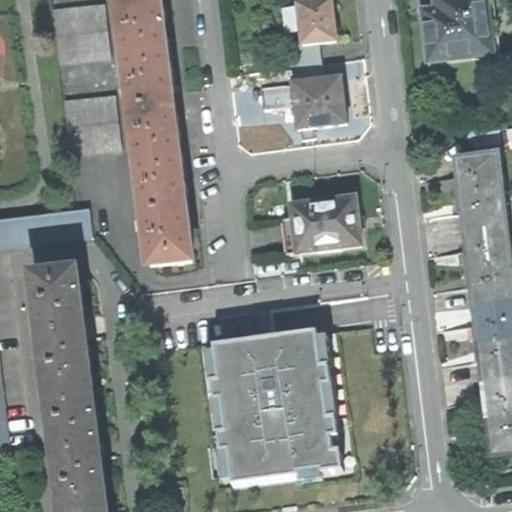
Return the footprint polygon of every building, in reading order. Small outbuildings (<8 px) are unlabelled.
[(118,0),(126,57),(168,52),(162,1),(161,0),(118,0)] [(428,36),(431,61),(493,53),(486,0),(445,0),(446,8),(425,11),(428,36)] [(305,44),(305,46),(322,44),(338,42),(336,22),(334,2),(300,7),(305,44)] [(57,11),(64,64),(114,57),(107,5),(57,11)] [(295,68),(324,64),(322,44),(305,46),(305,44),(292,46),(295,68)] [(175,102),(168,52),(126,57),(139,162),(181,157),(175,102)] [(324,64),(295,68),(297,85),(327,82),(324,64)] [(297,85),(302,131),(349,125),(346,102),(343,79),(327,82),(297,85)] [(75,156),(126,150),(119,97),(68,103),(75,156)] [(463,196),(504,191),(500,156),(459,161),(461,180),(463,196)] [(181,157),(139,162),(153,267),(195,262),(188,207),(181,157)] [(504,191),(463,196),(465,216),(468,234),(509,229),(504,191)] [(296,220),(300,255),(320,253),(320,255),(344,252),(344,250),(364,247),(362,231),(364,231),(363,224),(362,216),(360,216),(357,199),(294,207),(296,220)] [(0,225),(0,254),(93,243),(90,214),(83,215),(0,225)] [(290,257),(300,255),(296,220),(285,221),(290,257)] [(511,254),(509,229),(468,234),(470,252),(472,271),(511,266),(511,254)] [(511,304),(511,266),(472,271),(474,290),(477,308),(511,304)] [(49,398),(92,392),(85,338),(77,274),(34,279),(41,330),(43,347),(49,398)] [(511,342),(511,304),(477,308),(479,326),(481,346),(511,342)] [(215,351),(202,353),(221,490),(298,479),(299,488),(324,485),(322,475),(354,470),(335,334),(315,337),(268,344),(215,351)] [(511,342),(481,346),(483,364),(486,383),(511,380),(511,342)] [(0,453),(12,452),(0,361),(0,453)] [(511,417),(511,380),(486,383),(488,405),(490,420),(511,417)] [(92,392),(49,398),(56,447),(58,465),(63,511),(80,511),(106,509),(99,447),(92,392)] [(492,439),(495,457),(511,455),(511,417),(490,420),(492,439)]
